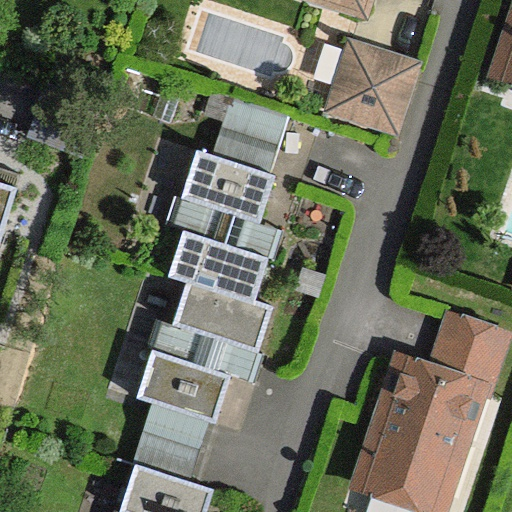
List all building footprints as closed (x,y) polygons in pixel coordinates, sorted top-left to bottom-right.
[(337,0),(367,9),(369,0),(337,0)] [(511,15),(493,74),(511,80),(511,15)] [(408,130),(433,56),(355,30),(330,104),(408,130)] [(250,221),(284,118),(219,97),(179,221),(189,224),(173,272),(189,277),(174,323),(160,319),(133,401),(149,406),(114,511),(206,511),(214,488),(190,481),(227,369),(246,375),(269,304),(251,298),(274,228),(250,221)] [(0,224),(10,190),(0,187),(0,224)] [(400,350),(352,491),(415,511),(447,511),(508,331),(445,310),(429,360),(400,350)]
